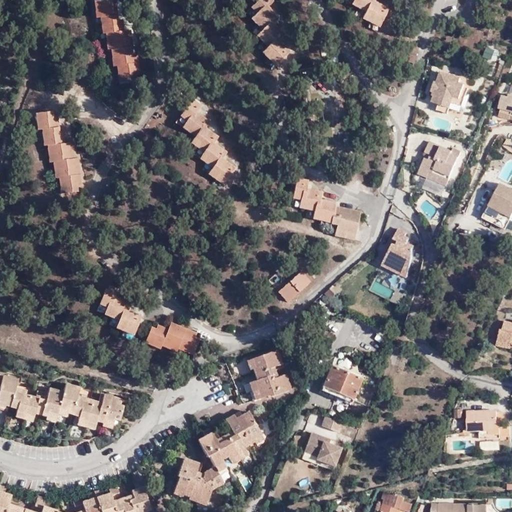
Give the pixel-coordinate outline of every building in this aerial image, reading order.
[(95,0),(97,6),(101,6),(103,22),(107,21),(109,37),(113,37),(115,53),(118,53),(120,69),(136,67),(136,63),(140,62),(138,39),(133,39),(132,34),(132,23),(128,23),(127,18),(122,19),(121,8),(119,8),(117,0),(95,0)] [(276,54),(292,39),(282,27),(287,21),(276,10),(280,5),(275,0),(255,0),(256,1),(251,6),(263,18),(258,23),(269,35),(264,41),(276,54)] [(364,0),(363,4),(381,12),(386,0),(364,0)] [(492,27),(509,26),(507,0),(496,0),(497,6),(490,7),(492,27)] [(453,85),(464,88),(467,76),(464,75),(465,72),(459,70),(460,65),(440,58),(432,84),(434,84),(433,90),(437,91),(451,95),(452,90),(453,85)] [(462,93),(464,88),(453,85),(452,90),(462,93)] [(227,175),(239,156),(226,146),(229,140),(217,130),(222,125),(208,114),(212,108),(200,99),(204,93),(197,87),(194,91),(192,89),(183,105),(188,108),(184,115),(196,125),(193,130),(205,140),(201,146),(214,156),(211,162),(227,175)] [(507,114),(511,112),(511,88),(506,88),(502,101),(496,99),(493,116),(501,117),(507,114)] [(451,95),(437,91),(435,97),(449,101),(451,95)] [(54,101),(38,103),(40,119),(45,119),(47,135),(51,134),(53,150),(57,150),(59,166),(63,165),(65,183),(82,181),(82,176),(85,175),(82,152),(78,152),(76,136),(71,136),(71,131),(67,131),(66,119),(60,120),(58,105),(56,105),(54,101)] [(418,161),(427,165),(431,159),(441,164),(448,167),(458,143),(452,141),(453,137),(430,127),(425,138),(431,141),(428,147),(424,146),(418,161)] [(422,145),(424,146),(428,147),(431,141),(425,138),(422,145)] [(431,159),(427,165),(438,169),(441,164),(431,159)] [(364,197),(357,196),(356,201),(344,198),(345,193),(339,191),(339,189),(324,185),(325,178),(310,174),(312,167),(303,164),(301,171),(298,170),(294,187),(303,189),(302,195),(316,198),(315,205),(339,211),(337,222),(357,226),(364,197)] [(446,173),(448,167),(441,164),(438,169),(446,173)] [(500,205),(509,210),(511,203),(511,178),(499,171),(488,192),(484,200),(499,208),(500,205)] [(506,216),(509,210),(500,205),(499,208),(484,200),(488,192),(485,190),(479,202),(506,216)] [(356,201),(357,196),(345,193),(344,198),(356,201)] [(384,252),(409,265),(415,246),(411,244),(416,234),(409,230),(410,226),(406,225),(407,221),(400,217),(395,228),(399,230),(397,234),(394,232),(384,252)] [(282,279),(293,290),(315,269),(305,258),(282,279)] [(122,318),(140,324),(147,304),(134,299),(136,291),(121,286),(124,278),(115,275),(114,279),(110,278),(105,294),(112,296),(109,304),(125,310),(122,318)] [(496,328),(510,331),(510,329),(511,329),(511,310),(503,308),(502,317),(498,317),(496,328)] [(185,338),(199,343),(206,326),(202,325),(203,322),(176,311),(174,316),(162,312),(161,316),(157,315),(151,332),(166,338),(167,335),(183,341),(185,338)] [(509,337),(510,331),(496,328),(495,333),(509,337)] [(280,343),(255,351),(258,360),(256,361),(259,371),(256,372),(260,389),(273,385),(274,388),(292,382),(288,367),(279,370),(274,372),(271,361),(276,359),(284,357),(280,343)] [(258,360),(255,351),(249,352),(252,362),(256,361),(258,360)] [(360,369),(331,358),(321,382),(350,393),(360,369)] [(279,370),(276,359),(271,361),(274,372),(279,370)] [(100,410),(111,412),(112,408),(119,410),(122,394),(115,393),(117,386),(101,382),(100,387),(99,391),(76,386),(77,381),(79,376),(64,372),(63,381),(46,377),(45,384),(45,389),(12,381),(13,376),(15,369),(0,366),(0,391),(3,392),(2,396),(12,398),(11,401),(31,406),(32,403),(44,406),(43,410),(53,413),(55,404),(56,398),(67,399),(66,403),(77,405),(76,408),(94,412),(94,409),(100,410)] [(260,389),(256,372),(251,374),(256,390),(260,389)] [(45,389),(45,384),(13,376),(12,381),(45,389)] [(99,391),(100,387),(77,381),(76,386),(99,391)] [(65,406),(66,403),(67,399),(56,398),(55,404),(65,406)] [(259,427),(267,424),(253,399),(245,404),(242,402),(231,408),(238,420),(240,423),(225,432),(222,429),(216,417),(208,421),(210,425),(203,429),(213,447),(216,446),(221,455),(229,450),(228,447),(233,444),(234,447),(251,438),(250,435),(259,429),(259,427)] [(29,411),(31,406),(11,401),(10,407),(29,411)] [(502,430),(502,429),(503,420),(503,418),(498,417),(499,404),(468,402),(468,420),(476,420),(480,422),(480,430),(502,430)] [(336,411),(319,405),(315,415),(331,421),(336,411)] [(92,419),(94,412),(76,408),(74,414),(92,419)] [(240,423),(238,420),(222,429),(225,432),(240,423)] [(511,420),(503,420),(502,429),(511,428),(511,420)] [(269,428),(267,424),(259,427),(259,429),(262,432),(269,428)] [(341,440),(329,436),(323,434),(325,429),(311,424),(304,441),(317,446),(316,452),(334,458),(341,440)] [(253,442),(251,438),(234,447),(237,451),(253,442)] [(224,460),(221,455),(210,460),(210,463),(208,467),(198,463),(200,460),(203,451),(187,445),(180,464),(183,466),(179,475),(189,477),(196,479),(194,483),(212,488),(215,479),(229,471),(224,460)] [(229,450),(221,455),(224,460),(232,454),(229,450)] [(8,498),(10,493),(11,485),(4,483),(6,478),(0,476),(0,510),(7,511),(97,511),(97,510),(114,506),(115,508),(126,505),(128,507),(138,503),(140,507),(146,505),(144,500),(150,498),(142,468),(127,473),(131,484),(121,488),(113,490),(112,487),(110,479),(117,478),(116,472),(86,478),(87,486),(83,487),(85,494),(86,498),(71,503),(69,499),(43,493),(42,496),(41,500),(40,505),(8,498)] [(186,486),(187,483),(189,477),(179,475),(177,482),(186,486)] [(210,494),(212,488),(194,483),(193,485),(193,487),(210,494)] [(402,491),(403,489),(383,483),(380,491),(383,492),(382,494),(377,493),(374,504),(379,505),(377,511),(379,511),(395,511),(399,501),(408,503),(411,494),(402,491)] [(34,494),(42,496),(43,493),(44,486),(37,484),(34,494)] [(41,500),(10,493),(8,498),(40,505),(41,500)] [(465,511),(466,511),(472,511),(474,511),(474,495),(428,493),(427,507),(436,507),(435,511),(465,511)] [(85,494),(69,499),(71,503),(86,498),(85,494)] [(482,511),(483,496),(474,495),(474,511),(472,511),(482,511)]
